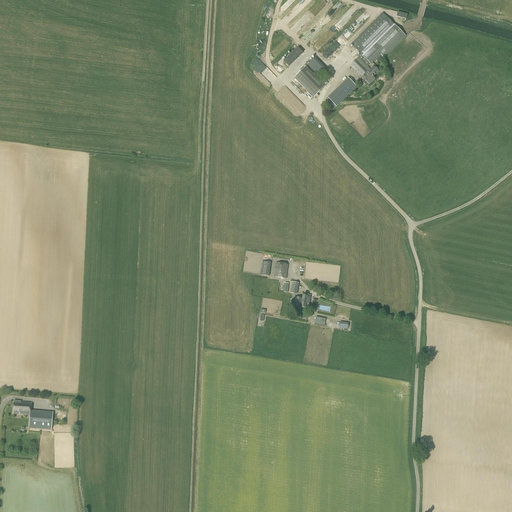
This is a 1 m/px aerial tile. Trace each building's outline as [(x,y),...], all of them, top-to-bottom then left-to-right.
[(336,10),(339,4),(345,7),(347,3),(341,0),(337,0),(332,11),(337,13),(338,11),(336,10)] [(343,24),(358,8),(353,3),(338,19),(343,24)] [(363,8),(347,24),(354,30),(369,15),(363,8)] [(319,19),(326,25),(334,16),(327,10),(319,19)] [(394,25),(382,13),(351,44),(361,55),(349,66),(364,80),(364,81),(369,86),(373,81),(371,80),(375,76),(379,72),(374,66),(367,72),(369,74),(369,75),(368,76),(365,74),(370,69),(363,62),(365,60),(371,65),(380,55),(383,58),(405,36),(394,24),(394,25)] [(330,33),(338,26),(335,23),(314,40),(318,45),(331,34),(330,33)] [(345,36),(351,30),(346,25),(340,31),(345,36)] [(292,53),(283,62),(288,67),(297,58),(292,53)] [(338,53),(327,63),(334,70),(344,61),(342,59),(343,58),(338,53)] [(320,77),(327,70),(315,58),(308,65),(320,77)] [(314,97),(324,87),(305,67),(294,78),(314,97)] [(269,276),(271,263),(261,262),(260,275),(269,276)] [(285,279),(287,266),(276,264),(274,277),(285,279)] [(305,308),(307,297),(302,296),(302,299),(295,298),(293,306),(296,306),(296,308),(299,308),(300,307),(305,308)] [(324,326),(326,319),(316,317),(315,324),(324,326)] [(51,430),(53,413),(31,411),(31,403),(20,402),(14,401),(13,414),(30,415),(28,428),(51,430)]
